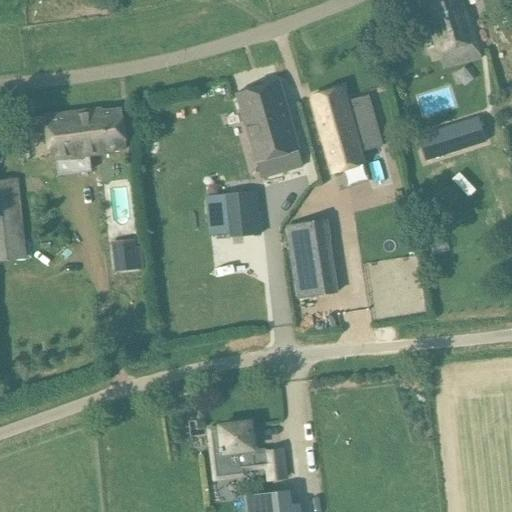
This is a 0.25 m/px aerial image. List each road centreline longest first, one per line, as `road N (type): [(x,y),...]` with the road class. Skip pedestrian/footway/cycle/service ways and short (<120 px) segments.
road 1 (unclassified): [(0,434),(151,380),(223,366),(511,335)]
road 2 (unclassified): [(0,86),(186,56),(348,0)]
